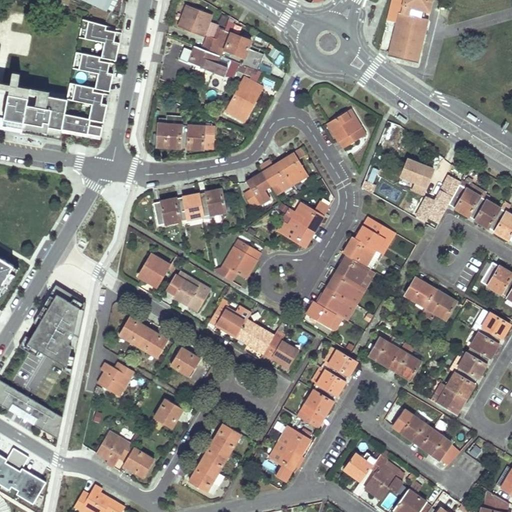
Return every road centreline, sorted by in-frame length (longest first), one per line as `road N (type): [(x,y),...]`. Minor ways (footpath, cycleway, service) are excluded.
road 1 (residential): [(56,248),(238,358)]
road 2 (residential): [(271,124),(304,122),(347,190),(345,215),(303,271)]
road 3 (tertiary): [(337,65),(511,172)]
road 4 (tertiary): [(511,153),(353,47)]
road 5 (residential): [(110,165),(174,172),(239,160),(271,124)]
road 6 (residential): [(198,511),(306,489),(331,490),(361,511)]
road 7 (residential): [(0,425),(152,505)]
road 8 (residential): [(144,0),(110,165)]
road 9 (residential): [(152,505),(225,383)]
